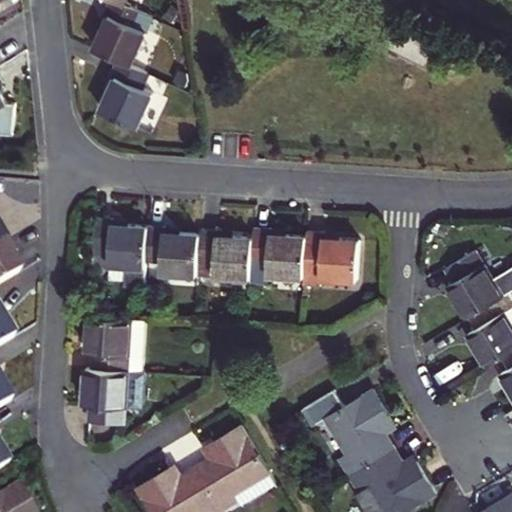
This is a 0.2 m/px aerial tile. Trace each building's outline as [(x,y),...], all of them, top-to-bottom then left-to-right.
[(105,28),(96,48),(120,58),(133,64),(147,31),(154,15),(144,11),(126,2),(120,0),(111,0),(106,12),(111,15),(105,28)] [(105,28),(111,15),(106,12),(104,18),(100,26),(105,28)] [(111,89),(103,109),(139,125),(154,92),(144,88),(151,72),(133,64),(120,58),(113,74),(117,76),(111,89)] [(0,131),(14,133),(16,102),(8,101),(4,94),(0,87),(0,84),(5,82),(0,73),(0,131)] [(111,89),(117,76),(113,74),(110,80),(107,88),(111,89)] [(126,285),(146,287),(148,260),(150,226),(129,225),(113,224),(114,219),(96,218),(94,263),(127,265),(126,285)] [(150,226),(148,260),(162,261),(161,272),(199,274),(201,234),(181,233),(166,232),(166,227),(150,226)] [(272,233),(272,229),(255,228),(255,237),(253,263),(268,264),(268,273),(305,275),(308,235),(287,234),(272,233)] [(199,274),(252,278),(253,263),(255,237),(234,236),(219,235),(219,230),(202,229),(201,234),(199,274)] [(322,284),(322,277),(358,279),(361,239),(340,238),(325,236),(325,232),(308,231),(308,235),(305,275),(305,283),(322,284)] [(0,282),(18,272),(9,256),(15,252),(11,246),(7,239),(0,242),(0,282)] [(478,248),(446,267),(455,281),(449,284),(454,293),(468,316),(505,294),(510,291),(511,289),(511,266),(495,277),(478,248)] [(511,349),(511,294),(510,291),(505,294),(468,316),(475,328),(469,332),(475,343),(488,364),(501,356),(511,349)] [(89,346),(88,352),(95,353),(94,368),(129,370),(132,318),(90,315),(89,346)] [(0,345),(12,338),(1,320),(0,317),(0,345)] [(144,371),(147,318),(144,318),(132,318),(129,370),(144,371)] [(508,369),(502,372),(510,386),(511,389),(511,349),(501,356),(508,369)] [(91,421),(125,423),(127,405),(129,370),(94,368),(87,367),(85,398),(85,405),(92,405),(91,421)] [(144,371),(129,370),(127,405),(144,407),(146,371),(144,371)] [(0,406),(9,401),(0,385),(0,406)] [(383,426),(393,420),(374,389),(346,406),(335,389),(304,408),(314,425),(327,418),(349,454),(341,459),(351,473),(395,447),(386,433),(383,426)] [(383,426),(386,433),(397,426),(394,422),(393,420),(383,426)] [(234,493),(270,471),(241,424),(210,443),(217,453),(211,457),(196,465),(223,510),(239,501),(234,493)] [(205,446),(211,457),(217,453),(210,443),(207,444),(205,446)] [(384,511),(402,511),(437,492),(418,460),(407,467),(404,460),(395,447),(351,473),(360,489),(368,485),(384,511)] [(407,467),(418,460),(416,458),(414,454),(404,460),(407,467)] [(181,474),(175,464),(172,466),(170,468),(176,478),(181,474)] [(219,511),(223,510),(196,465),(181,474),(176,478),(170,468),(138,487),(153,511),(201,511),(203,511),(219,511)] [(239,501),(241,504),(278,483),(270,471),(234,493),(239,501)] [(355,493),(366,511),(384,511),(368,485),(360,489),(355,493)] [(0,511),(32,511),(17,486),(0,496),(0,511)] [(511,511),(511,492),(482,511),(511,511)]
